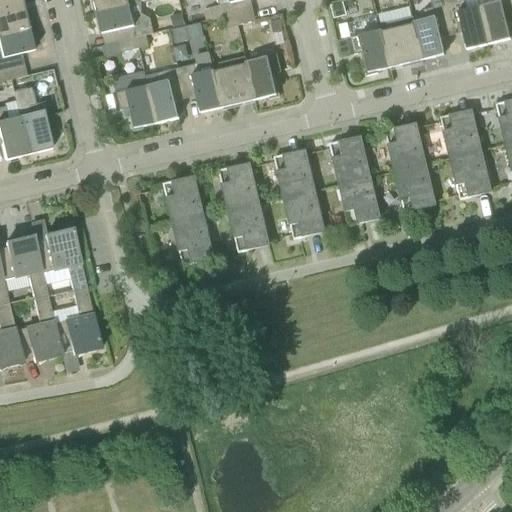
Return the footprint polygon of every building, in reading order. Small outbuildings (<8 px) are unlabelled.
[(0,0),(0,14),(26,9),(23,0),(0,0)] [(91,0),(95,14),(129,6),(141,3),(140,0),(91,0)] [(224,18),(248,12),(246,1),(251,0),(217,0),(219,7),(210,9),(212,21),(224,18)] [(439,33),(451,30),(443,0),(430,0),(433,9),(424,11),(426,20),(414,23),(423,61),(444,56),(439,33)] [(467,51),(489,45),(480,7),(467,10),(465,1),(457,3),(455,0),(443,0),(451,30),(461,28),(467,51)] [(480,7),(489,45),(510,41),(505,18),(511,15),(511,0),(490,0),(492,5),(480,7)] [(122,42),(146,36),(154,34),(151,19),(142,14),(132,16),(129,6),(95,14),(100,36),(102,35),(119,31),(122,42)] [(0,36),(31,30),(26,9),(0,14),(0,36)] [(248,12),(224,18),(227,29),(239,26),(251,23),(248,12)] [(174,28),(184,26),(181,15),(172,17),(174,28)] [(423,64),(423,61),(414,23),(413,18),(379,26),(380,31),(390,69),(409,65),(410,67),(423,64)] [(171,42),(191,37),(188,26),(169,31),(171,42)] [(0,71),(19,67),(16,56),(33,52),(33,51),(36,51),(31,30),(0,36),(0,54),(1,59),(0,59),(0,71)] [(377,72),(390,69),(380,31),(350,38),(354,56),(361,54),(367,77),(377,75),(377,72)] [(146,36),(122,42),(125,53),(149,48),(146,36)] [(336,43),(340,57),(349,55),(345,40),(336,42),(336,43)] [(201,115),(222,109),(211,66),(208,53),(194,56),(197,65),(178,70),(184,94),(195,92),(201,115)] [(247,63),(255,102),(268,98),(269,101),(280,98),(274,75),(281,73),(277,56),(247,63)] [(236,106),(255,102),(247,63),(245,58),(211,66),(222,109),(223,112),(236,109),(236,106)] [(19,67),(0,71),(0,83),(21,79),(19,67)] [(148,87),(157,125),(178,120),(173,97),(184,94),(178,70),(157,75),(160,84),(148,87)] [(143,128),(157,125),(148,87),(116,94),(121,111),(128,110),(133,133),(144,130),(143,128)] [(13,93),(19,118),(28,156),(51,150),(46,129),(50,128),(44,103),(34,105),(31,88),(13,93)] [(506,147),(511,145),(511,101),(496,106),(506,147)] [(0,142),(5,162),(28,156),(19,118),(7,121),(4,108),(0,108),(0,142)] [(450,160),(481,153),(471,112),(440,119),(450,160)] [(395,173),(425,166),(416,125),(385,132),(395,173)] [(339,186),(370,179),(360,138),(330,145),(339,186)] [(284,200),(314,192),(305,151),(274,159),(284,200)] [(491,194),(490,190),(481,153),(450,160),(460,201),(491,194)] [(228,213),(259,205),(249,165),(219,172),(228,213)] [(435,207),(434,203),(425,166),(395,173),(405,214),(435,207)] [(173,226),(203,219),(194,178),(163,185),(173,226)] [(380,220),(379,216),(370,179),(339,186),(349,228),(380,220)] [(324,234),(323,229),(314,192),(284,200),(294,241),(324,234)] [(269,247),(268,243),(259,205),(228,213),(238,254),(269,247)] [(213,260),(212,256),(203,219),(173,226),(183,267),(213,260)] [(72,292),(86,288),(72,230),(44,237),(45,242),(34,244),(42,274),(66,268),(72,292)] [(42,274),(34,244),(33,237),(5,244),(6,249),(0,250),(0,270),(3,281),(27,276),(33,299),(47,296),(42,274)] [(73,357),(100,350),(86,288),(72,292),(78,319),(54,325),(61,355),(72,352),(73,357)] [(61,355),(54,325),(47,296),(33,299),(39,326),(15,332),(22,362),(32,359),(34,364),(61,357),(61,355)] [(22,362),(15,332),(8,303),(0,304),(0,332),(0,333),(0,369),(22,364),(22,362)]
